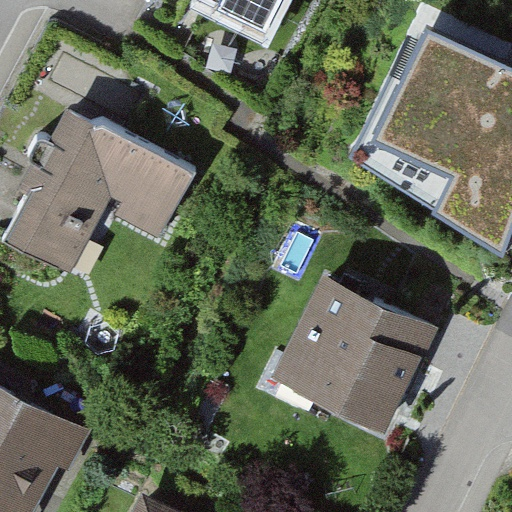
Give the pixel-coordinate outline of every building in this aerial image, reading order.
[(229,0),(223,12),(275,36),(292,0),(229,0)] [(511,55),(424,16),(360,157),(496,248),(511,212),(511,55)] [(206,174),(76,109),(13,236),(85,271),(115,211),(173,240),(206,174)] [(441,337),(321,279),(267,389),(387,447),(441,337)] [(51,511),(92,434),(0,387),(0,511),(51,511)] [(176,511),(136,494),(127,511),(176,511)]
